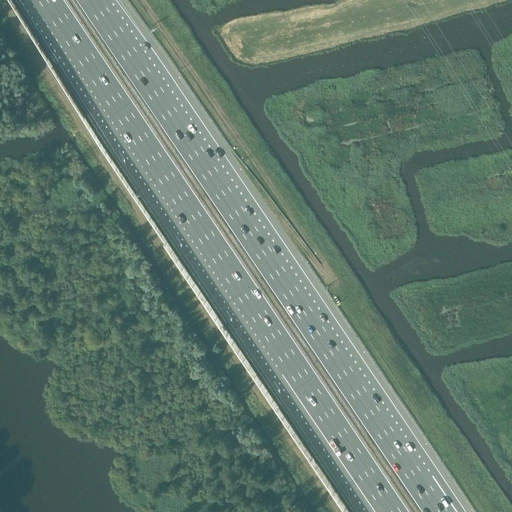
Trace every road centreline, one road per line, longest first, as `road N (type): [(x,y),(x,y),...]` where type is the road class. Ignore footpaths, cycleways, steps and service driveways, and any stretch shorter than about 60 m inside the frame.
road 1 (motorway): [(45,0),(391,511)]
road 2 (motorway): [(420,484),(93,0)]
